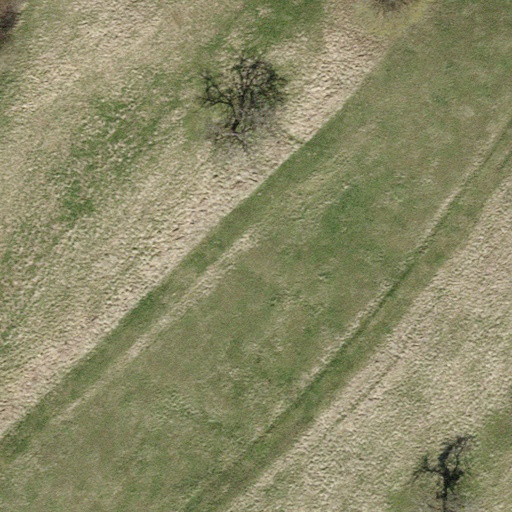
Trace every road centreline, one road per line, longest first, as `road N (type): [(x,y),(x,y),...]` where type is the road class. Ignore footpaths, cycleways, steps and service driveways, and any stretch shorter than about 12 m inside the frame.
road 1 (track): [(403,20),(376,86),(305,168),(0,455)]
road 2 (track): [(492,166),(388,323),(202,511)]
